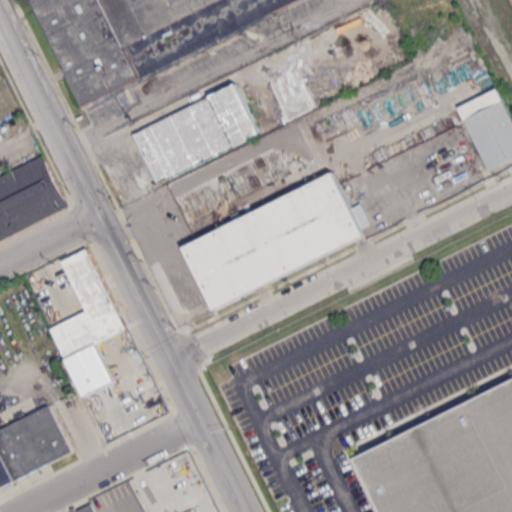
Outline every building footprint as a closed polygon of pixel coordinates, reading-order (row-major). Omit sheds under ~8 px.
[(30,0),(84,104),(295,0),(30,0)] [(158,182),(260,132),(235,81),(133,134),(158,182)] [(511,118),(500,88),(460,104),(486,172),(511,161),(511,118)] [(0,176),(0,236),(66,203),(42,156),(0,176)] [(365,234),(215,309),(185,246),(333,172),(365,234)] [(62,260),(87,248),(127,327),(97,343),(116,380),(85,396),(66,358),(51,328),(87,310),(62,260)] [(511,511),(511,381),(359,458),(386,511),(511,511)] [(0,486),(75,458),(54,405),(0,426),(0,486)] [(147,511),(130,477),(188,448),(219,511),(147,511)] [(96,511),(91,502),(77,509),(75,506),(71,508),(72,511),(96,511)]
